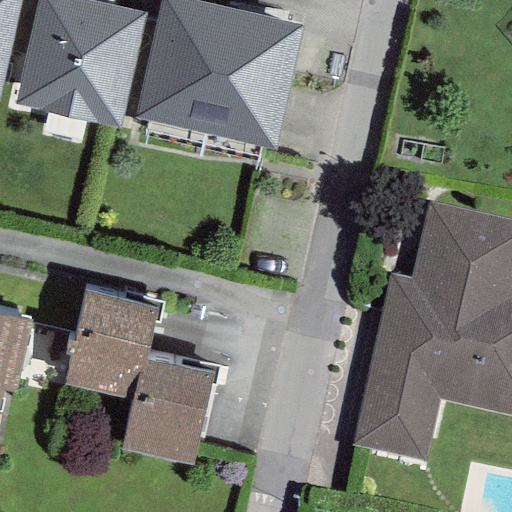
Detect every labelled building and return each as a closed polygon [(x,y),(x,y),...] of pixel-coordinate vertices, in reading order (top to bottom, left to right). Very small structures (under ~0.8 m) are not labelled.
[(0,0),(0,92),(20,0),(0,0)] [(117,128),(144,14),(82,0),(37,0),(14,104),(117,128)] [(274,151),(301,27),(187,0),(160,0),(133,118),(274,151)] [(388,275),(350,448),(423,464),(438,398),(511,415),(511,221),(427,202),(408,280),(388,275)] [(69,356),(62,385),(130,400),(135,376),(142,378),(146,362),(158,308),(83,291),(72,342),(65,340),(62,354),(69,356)] [(29,322),(0,316),(0,391),(1,392),(14,395),(29,322)] [(130,400),(120,450),(191,466),(210,375),(146,362),(142,378),(135,376),(130,400)]
